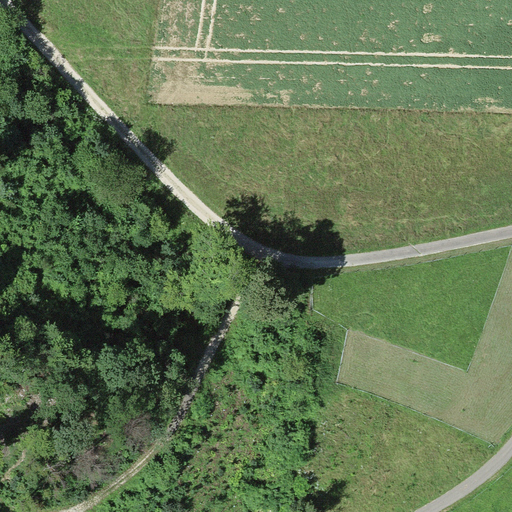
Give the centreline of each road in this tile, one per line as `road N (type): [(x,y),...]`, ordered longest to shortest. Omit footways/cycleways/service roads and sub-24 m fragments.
road 1 (track): [(0,2),(176,191),(276,261),(344,261),(511,232)]
road 2 (track): [(72,511),(156,449),(244,295),(276,261)]
